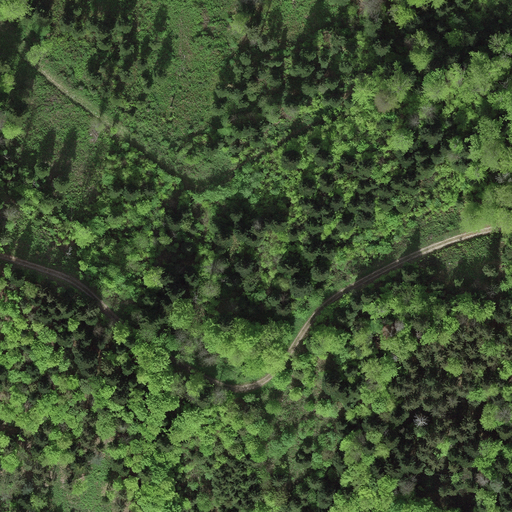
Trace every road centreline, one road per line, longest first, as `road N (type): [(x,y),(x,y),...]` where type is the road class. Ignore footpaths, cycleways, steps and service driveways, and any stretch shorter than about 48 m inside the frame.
road 1 (track): [(0,255),(81,282),(133,334),(234,387),(263,379),(319,307),(350,285),(456,236),(511,225)]
road 2 (track): [(0,27),(44,74),(148,157),(179,179),(208,184),(291,132),(428,99),(511,94)]
